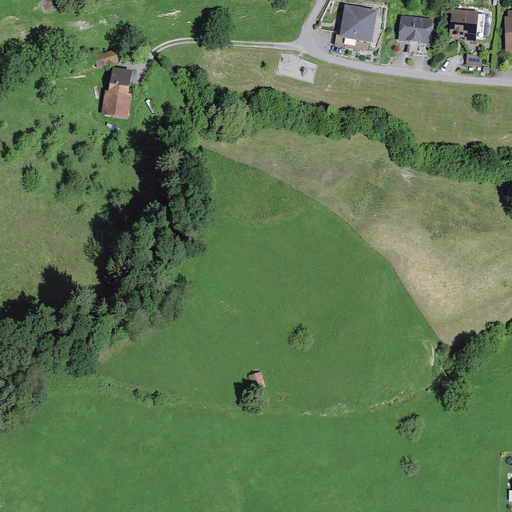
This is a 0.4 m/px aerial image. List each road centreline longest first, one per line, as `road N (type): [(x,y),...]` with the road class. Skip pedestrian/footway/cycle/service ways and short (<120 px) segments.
road 1 (unclassified): [(511,84),(365,69),(298,48)]
road 2 (unclassified): [(298,48),(164,45),(139,80)]
